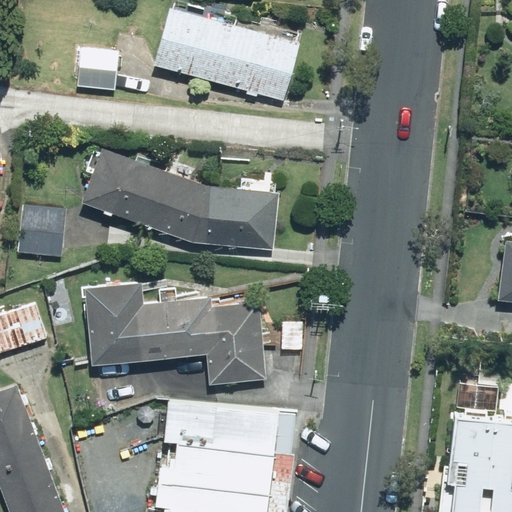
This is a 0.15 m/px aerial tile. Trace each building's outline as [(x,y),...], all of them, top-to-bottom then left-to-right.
[(164,7),(148,64),(280,101),(296,44),(164,7)] [(117,47),(78,44),(74,87),(112,91),(117,47)] [(96,147),(75,200),(189,243),(271,248),(274,190),(205,187),(96,147)] [(64,206),(19,202),(15,251),(60,255),(64,206)] [(511,240),(499,240),(496,301),(511,302),(511,240)] [(140,279),(81,283),(87,364),(205,356),(207,384),(266,379),(261,300),(205,303),(205,295),(142,299),(140,279)] [(34,302),(0,313),(0,351),(45,336),(34,302)] [(63,511),(14,383),(0,388),(0,485),(10,511),(63,511)] [(266,511),(275,404),(150,394),(143,435),(166,439),(153,511),(266,511)] [(511,511),(511,425),(455,420),(446,511),(511,511)]
